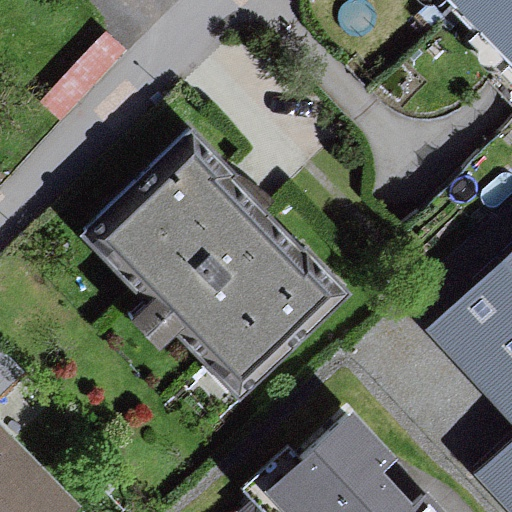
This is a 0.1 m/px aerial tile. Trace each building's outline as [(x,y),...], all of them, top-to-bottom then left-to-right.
[(62,107),(150,19),(130,0),(124,0),(40,85),(62,107)] [(511,0),(457,0),(511,57),(511,55),(511,0)] [(194,136),(92,230),(236,384),(338,289),(245,190),(194,136)] [(511,254),(439,323),(511,401),(511,446),(484,473),(511,502),(511,254)] [(0,351),(0,387),(18,370),(0,351)] [(385,453),(350,416),(271,489),(293,511),(448,511),(428,490),(411,506),(397,491),(372,465),(385,453)] [(0,511),(59,511),(72,500),(0,427),(0,511)]
